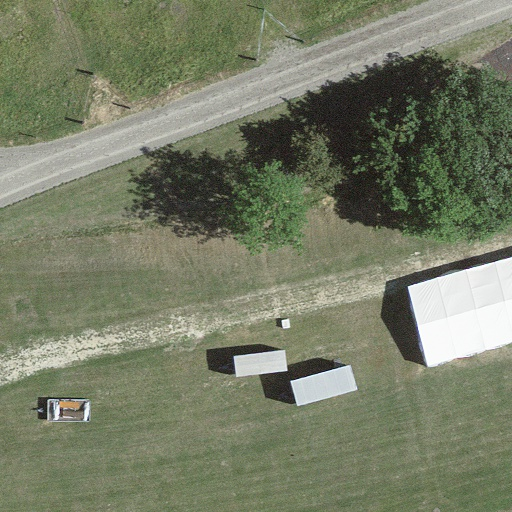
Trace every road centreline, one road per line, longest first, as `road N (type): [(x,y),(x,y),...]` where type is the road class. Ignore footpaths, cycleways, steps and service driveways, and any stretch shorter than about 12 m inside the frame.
road 1 (track): [(0,365),(356,288),(511,242)]
road 2 (unclassified): [(0,173),(483,0)]
